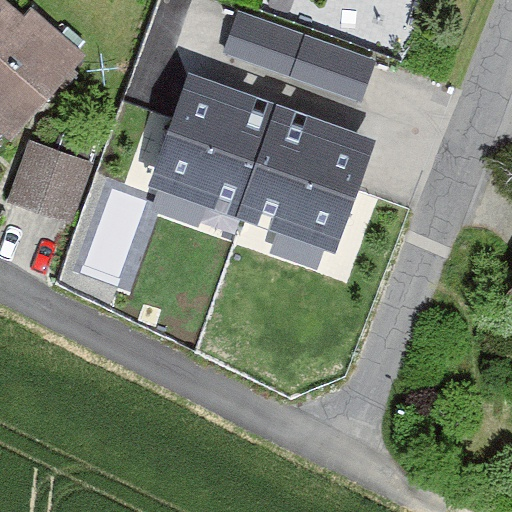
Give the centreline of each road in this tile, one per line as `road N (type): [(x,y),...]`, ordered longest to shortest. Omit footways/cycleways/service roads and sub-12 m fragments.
road 1 (residential): [(342,458),(511,29)]
road 2 (residential): [(342,458),(0,284)]
